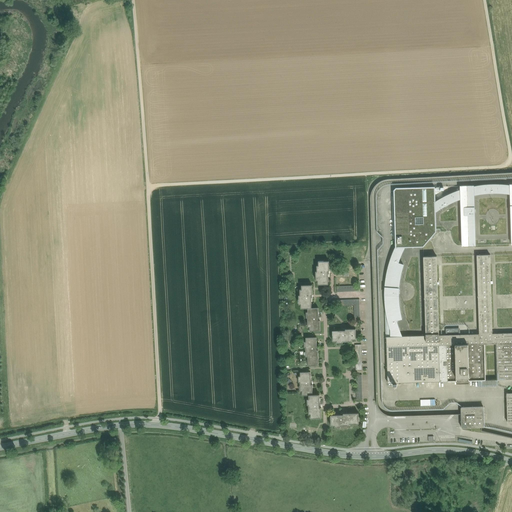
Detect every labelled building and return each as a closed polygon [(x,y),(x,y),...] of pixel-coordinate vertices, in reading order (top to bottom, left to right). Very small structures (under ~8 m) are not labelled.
[(484,188),(476,189),(476,198),(484,197),(493,196),(502,196),(511,197),(510,188),(501,187),(493,187),(484,188)] [(476,188),(460,188),(461,192),(461,203),(462,250),(478,249),(476,198),(476,189),(476,188)] [(437,190),(395,190),(396,250),(396,251),(407,251),(425,250),(438,234),(438,215),(437,203),(437,190)] [(441,201),(437,203),(438,215),(441,212),(449,208),(455,205),(461,203),(461,192),(456,194),(451,196),(446,198),(441,201)] [(385,299),(387,337),(403,337),(402,336),(401,333),(400,328),(398,324),(404,323),(403,320),(402,312),(401,302),(401,295),(402,288),(403,280),(404,273),(406,268),(401,265),(403,260),(404,255),(407,251),(396,251),(396,250),(394,253),(391,263),(388,273),(386,286),(385,299)] [(492,256),(477,256),(480,334),(462,335),(462,329),(447,330),(447,335),(440,335),(438,258),(424,258),(426,336),(403,337),(387,337),(388,385),(481,382),(481,388),(499,387),(499,381),(511,380),(511,393),(507,393),(508,425),(511,425),(511,334),(494,335),(492,256)] [(329,260),(318,260),(318,265),(316,265),(317,271),(314,271),(314,280),(317,280),(317,285),(328,284),(327,272),(330,272),(329,260)] [(312,284),(301,285),(301,289),(299,289),(300,295),(298,295),(298,304),(300,304),(300,308),(307,308),(311,308),(311,296),(313,296),(312,284)] [(360,299),(332,300),(332,307),(353,307),(353,322),(360,322),(360,299)] [(311,308),(307,308),(307,312),(305,312),(305,318),(307,318),(307,327),(309,327),(309,331),(321,331),(321,320),(319,320),(319,308),(311,308)] [(345,330),(332,331),(332,340),(336,340),(336,343),(343,343),(343,342),(352,342),(352,340),(356,340),(356,329),(345,329),(345,330)] [(317,337),(305,338),(305,341),(303,342),(303,347),(305,347),(305,357),(307,357),(307,366),(319,365),(319,350),(317,350),(317,337)] [(310,371),(299,372),(299,377),(297,377),(297,382),(299,382),(299,392),(301,391),(301,395),(308,395),(313,394),(313,383),(310,383),(310,371)] [(313,394),(308,395),(309,398),(306,398),(307,406),(309,405),(309,415),(311,415),(311,419),(323,418),(322,406),(320,406),(320,394),(313,394)] [(486,409),(462,410),(462,417),(462,431),(483,431),(486,431),(486,409)] [(342,415),(330,415),(330,426),(334,425),(334,427),(340,427),(340,426),(349,425),(349,423),(359,423),(359,413),(342,413),(342,415)]
